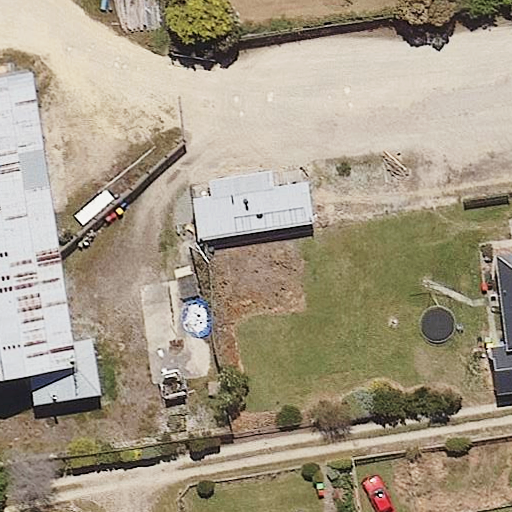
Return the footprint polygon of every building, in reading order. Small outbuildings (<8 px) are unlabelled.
[(0,358),(40,352),(0,111),(0,358)] [(184,177),(188,249),(308,242),(303,170),(184,177)] [(482,236),(458,238),(468,332),(511,327),(511,194),(478,198),(482,236)] [(208,271),(136,277),(146,389),(218,383),(208,271)] [(511,511),(511,465),(497,468),(504,511),(511,511)]
